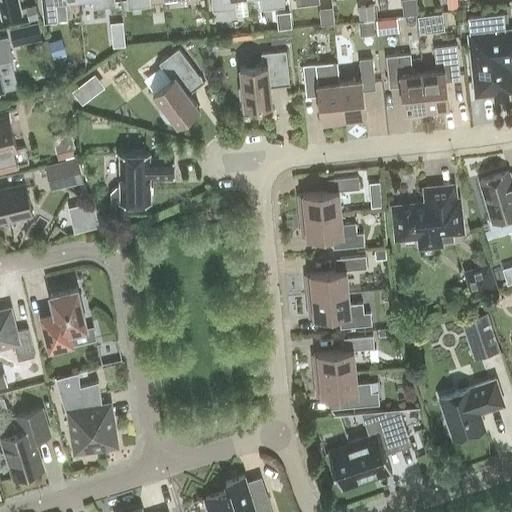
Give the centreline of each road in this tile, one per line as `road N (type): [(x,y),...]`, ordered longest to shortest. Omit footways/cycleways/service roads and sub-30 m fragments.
road 1 (residential): [(0,270),(81,252),(118,263),(129,281),(164,470)]
road 2 (residential): [(283,441),(258,162)]
road 3 (residential): [(258,162),(511,135)]
road 4 (residential): [(37,511),(164,470)]
road 5 (residential): [(164,470),(283,441)]
